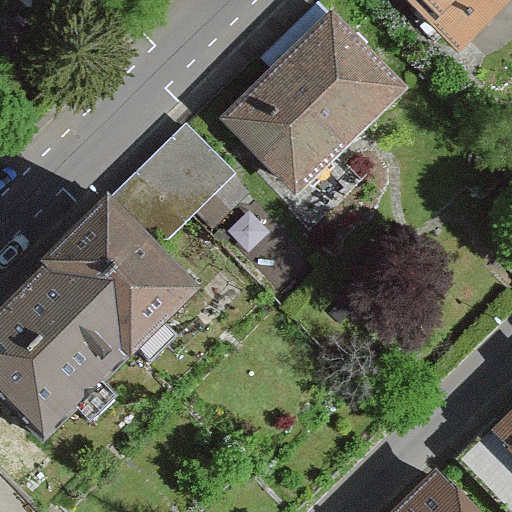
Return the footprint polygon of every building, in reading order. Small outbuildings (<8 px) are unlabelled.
[(511,0),(403,0),(468,65),(511,21),(511,0)] [(298,209),(413,105),(339,25),(225,129),(298,209)] [(187,125),(100,211),(152,265),(238,183),(187,125)] [(0,408),(38,448),(190,303),(152,265),(100,211),(0,308),(0,408)] [(511,403),(460,455),(511,507),(511,403)] [(483,511),(439,467),(393,511),(483,511)]
